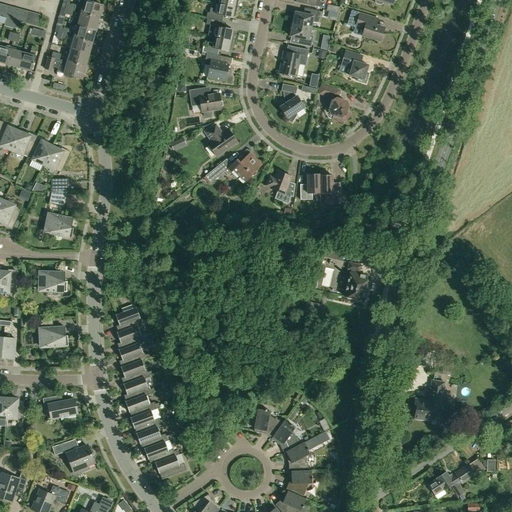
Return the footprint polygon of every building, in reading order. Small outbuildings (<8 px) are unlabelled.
[(63,0),(63,2),(66,3),(65,8),(65,9),(73,11),(75,5),(70,4),(70,0),(63,0)] [(84,0),(81,13),(100,18),(103,6),(84,0)] [(297,0),(297,2),(325,8),(326,2),(321,1),(321,0),(297,0)] [(238,7),(220,3),(213,2),(210,13),(208,12),(207,18),(208,18),(220,21),(221,15),(233,18),(234,16),(236,17),(238,7)] [(5,5),(2,17),(8,18),(11,7),(5,5)] [(11,7),(8,18),(13,20),(17,8),(11,7)] [(17,8),(13,20),(18,21),(19,21),(22,10),(17,8)] [(306,14),(296,12),(294,24),(312,28),(313,21),(317,22),(320,11),(308,8),(306,14)] [(22,10),(19,21),(25,23),(28,11),(22,10)] [(28,11),(25,23),(31,25),(34,13),(28,11)] [(34,13),(31,25),(37,26),(40,15),(34,13)] [(81,13),(77,25),(96,30),(100,18),(81,13)] [(381,41),(385,28),(372,24),(374,17),(361,13),(356,27),(365,30),(363,36),(381,41)] [(217,32),(216,37),(234,41),(236,32),(233,31),(234,30),(221,27),(222,21),(220,21),(208,18),(207,24),(213,25),(212,30),(217,32)] [(300,45),(312,47),(314,35),(311,35),(312,28),(294,24),(291,36),(301,38),(300,45)] [(77,25),(74,37),(92,42),(96,30),(77,25)] [(33,28),(31,35),(44,38),(45,34),(46,32),(33,28)] [(74,37),(70,49),(89,55),(92,42),(74,37)] [(203,52),(208,53),(215,55),(217,49),(229,52),(229,50),(232,51),(234,41),(216,37),(215,43),(209,42),(208,47),(204,46),(203,52)] [(0,46),(0,62),(6,64),(10,49),(0,46)] [(23,52),(18,68),(31,71),(37,48),(32,47),(30,54),(23,52)] [(291,77),(292,76),(297,77),(299,64),(306,66),(310,50),(296,47),(295,54),(285,52),(283,61),(284,61),(282,73),(285,74),(285,76),(291,77)] [(10,49),(6,64),(18,68),(23,52),(10,49)] [(70,49),(67,61),(85,67),(89,55),(70,49)] [(319,51),(318,58),(325,60),(326,52),(319,51)] [(367,84),(370,74),(367,73),(369,65),(361,63),(363,56),(347,51),(342,65),(352,68),(350,76),(358,78),(357,81),(367,84)] [(231,77),(232,70),(229,70),(230,64),(221,63),(222,56),(215,55),(208,53),(205,64),(210,65),(208,77),(226,81),(227,76),(231,77)] [(48,56),(44,69),(52,71),(53,67),(58,68),(59,65),(65,67),(63,74),(82,79),(85,67),(67,61),(60,60),(51,57),(48,56)] [(177,85),(178,93),(186,91),(185,84),(177,85)] [(298,87),(283,84),(282,91),(284,91),(286,104),(281,107),(288,118),(293,123),(298,115),(297,116),(296,113),(304,108),(297,96),(296,97),(296,94),(297,94),(298,87)] [(350,116),(351,114),(347,112),(349,106),(347,101),(338,99),(340,91),(322,85),(320,94),(329,97),(328,102),(332,104),(330,110),(332,115),(339,117),(342,122),(350,118),(350,116)] [(213,115),(212,111),(222,109),(222,107),(223,105),(223,102),(221,100),(220,94),(206,96),(204,88),(190,90),(192,107),(201,105),(202,112),(204,112),(205,116),(206,118),(211,117),(213,115)] [(0,146),(12,150),(20,131),(11,127),(12,126),(3,123),(0,131),(0,144),(1,144),(0,146)] [(218,157),(238,143),(229,129),(221,134),(219,131),(220,130),(216,124),(206,132),(212,141),(208,143),(218,157)] [(24,154),(28,156),(37,137),(29,133),(28,134),(20,131),(12,150),(23,155),(24,154)] [(33,158),(33,160),(44,165),(53,146),(45,142),(46,140),(37,137),(28,156),(33,158)] [(178,140),(181,147),(186,144),(183,137),(178,140)] [(56,169),(61,171),(70,152),(62,148),(61,150),(53,146),(44,165),(55,170),(56,169)] [(246,182),(253,175),(253,176),(256,175),(256,173),(256,172),(263,165),(251,153),(245,158),(242,155),(232,164),(227,159),(206,176),(212,183),(225,172),(229,176),(234,170),(246,182)] [(276,199),(289,204),(292,196),(294,197),(295,184),(290,182),(292,177),(279,172),(276,178),(271,176),(267,186),(272,188),(272,189),(278,191),(276,199)] [(308,188),(301,188),(301,200),(313,200),(313,193),(320,193),(321,193),(320,176),(321,176),(321,174),(308,175),(308,188)] [(330,204),(341,204),(341,183),(333,183),(333,175),(321,176),(320,176),(321,193),(320,193),(320,194),(326,194),(326,196),(328,198),(328,202),(330,204)] [(69,179),(52,179),(52,192),(69,192),(69,179)] [(65,206),(69,192),(52,192),(49,202),(65,206)] [(4,225),(12,228),(21,209),(15,206),(16,205),(5,200),(0,210),(0,221),(5,223),(4,225)] [(46,232),(72,238),(74,228),(71,227),(73,218),(50,213),(46,232)] [(345,248),(330,245),(327,258),(342,261),(345,248)] [(350,262),(348,269),(351,270),(345,297),(364,301),(367,290),(365,290),(368,276),(358,274),(359,272),(360,272),(362,265),(350,262)] [(0,271),(0,292),(9,293),(9,292),(15,292),(17,271),(8,270),(7,272),(0,271)] [(64,273),(40,272),(40,291),(67,292),(67,282),(64,282),(64,273)] [(338,296),(342,278),(334,276),(330,295),(338,296)] [(136,308),(116,316),(119,325),(116,326),(119,333),(138,326),(147,323),(146,319),(142,320),(141,317),(140,318),(136,308)] [(141,335),(138,326),(119,333),(117,333),(120,343),(117,344),(120,350),(120,351),(139,343),(140,343),(153,339),(151,335),(143,338),(142,335),(141,335)] [(68,336),(65,336),(64,327),(40,328),(41,348),(68,346),(68,336)] [(16,339),(4,338),(2,358),(14,359),(16,339)] [(150,358),(149,354),(145,355),(144,352),(143,352),(140,343),(139,343),(120,351),(120,350),(119,351),(122,360),(119,361),(122,368),(142,360),(142,361),(150,358)] [(152,375),(151,371),(148,373),(146,369),(145,370),(142,361),(142,360),(122,368),(121,368),(125,377),(122,379),(124,385),(144,377),(144,378),(152,375)] [(439,365),(438,373),(450,374),(450,366),(439,365)] [(155,392),(153,388),(150,390),(149,386),(148,387),(144,378),(144,377),(124,385),(123,385),(127,394),(124,396),(126,402),(146,395),(155,392)] [(444,383),(433,381),(429,403),(423,402),(424,401),(416,399),(414,409),(416,409),(415,418),(431,421),(432,412),(442,413),(444,404),(441,403),(444,383)] [(51,419),(78,414),(75,399),(63,401),(61,395),(43,399),(44,406),(48,405),(51,419)] [(160,408),(159,403),(155,404),(154,402),(149,404),(146,395),(126,402),(125,402),(129,412),(130,412),(132,418),(151,411),(157,409),(160,408)] [(18,399),(7,398),(6,419),(17,419),(17,418),(23,418),(24,402),(18,402),(18,399)] [(160,418),(157,409),(151,411),(132,418),(130,418),(134,428),(135,428),(137,434),(157,427),(165,424),(164,419),(160,421),(159,418),(160,418)] [(265,434),(270,438),(270,437),(281,422),(276,418),(275,419),(270,416),(271,412),(267,411),(267,410),(265,409),(265,411),(258,409),(254,431),(262,433),(264,433),(265,434)] [(297,437),(296,438),(293,432),(295,428),(292,426),(292,425),(291,424),(290,425),(285,421),(272,439),(278,444),(280,445),(280,446),(283,452),(284,451),(300,443),(297,437)] [(171,440),(169,435),(166,436),(165,434),(161,436),(157,427),(137,434),(136,434),(140,444),(141,444),(143,450),(145,450),(144,449),(165,442),(171,440)] [(70,441),(52,447),(55,455),(66,452),(75,474),(89,468),(88,465),(94,462),(88,446),(73,452),(70,441)] [(168,451),(165,442),(144,449),(145,450),(148,459),(149,459),(151,465),(155,464),(155,463),(176,456),(179,455),(177,450),(174,451),(173,449),(168,451)] [(289,463),(289,470),(308,469),(308,463),(307,463),(306,456),(310,454),(308,450),(309,450),(308,448),(307,449),(304,443),(284,453),(288,460),(289,463)] [(186,457),(189,461),(194,456),(191,452),(186,457)] [(162,479),(187,470),(184,463),(179,465),(176,456),(155,463),(155,464),(159,473),(160,473),(162,479)] [(489,458),(488,469),(497,469),(497,459),(489,458)] [(446,472),(436,479),(427,484),(435,496),(443,490),(444,491),(452,485),(459,496),(465,493),(459,484),(473,475),(468,467),(450,478),(446,472)] [(287,489),(304,496),(306,491),(305,490),(308,484),(312,484),(312,480),(313,479),(313,478),(312,478),(311,471),(289,472),(289,480),(289,482),(289,483),(286,489),(287,489)] [(24,490),(29,476),(21,474),(19,478),(2,473),(0,479),(0,498),(12,502),(17,488),(24,490)] [(32,509),(38,511),(48,511),(53,500),(65,504),(70,492),(53,485),(50,492),(48,493),(40,490),(32,509)] [(276,505),(281,511),(294,511),(297,510),(301,511),(303,507),(304,508),(304,506),(303,506),(306,500),(286,491),(285,490),(282,498),(281,500),(280,501),(275,505),(276,505)] [(220,507),(221,507),(214,502),(213,501),(212,500),(209,494),(209,495),(192,503),(195,509),(196,508),(198,511),(216,511),(220,507)] [(106,511),(108,509),(110,510),(114,503),(102,497),(99,504),(95,502),(90,511),(87,511),(82,509),(81,511),(106,511)]
